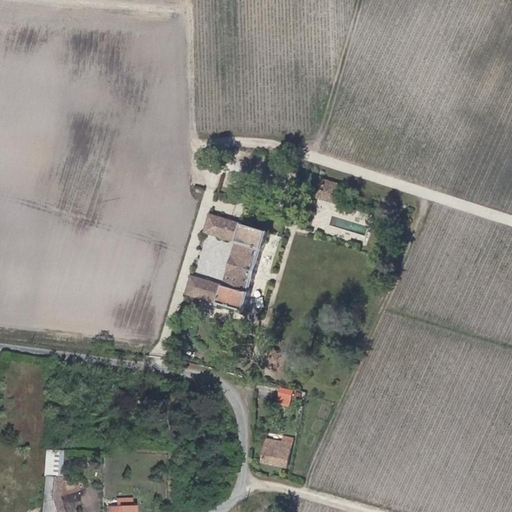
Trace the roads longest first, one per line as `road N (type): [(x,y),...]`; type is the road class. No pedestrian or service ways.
road 1 (residential): [(209,511),(243,482),(240,410),(223,385),(0,348)]
road 2 (unknown): [(194,155),(240,141),(290,150),(511,220)]
road 3 (track): [(188,0),(194,176)]
road 4 (track): [(243,482),(388,511)]
